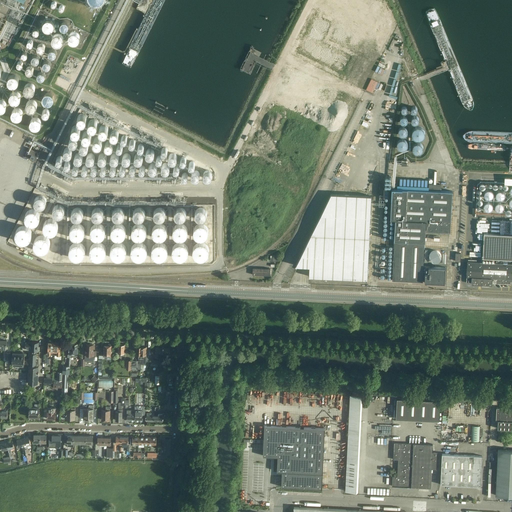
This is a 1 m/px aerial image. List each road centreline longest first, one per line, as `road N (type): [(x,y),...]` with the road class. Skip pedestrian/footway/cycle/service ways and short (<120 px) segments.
road 1 (tertiary): [(0,280),(511,306)]
road 2 (residential): [(511,350),(181,334)]
road 3 (residential): [(181,334),(0,326)]
road 4 (residential): [(0,435),(29,427),(176,428)]
road 5 (unclassified): [(275,511),(285,498),(419,504)]
